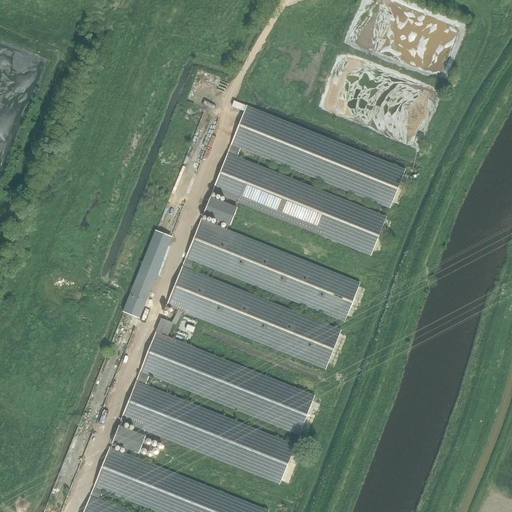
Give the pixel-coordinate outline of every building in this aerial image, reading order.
[(389,209),(405,171),(246,107),(211,192),(370,257),(386,218),(237,158),(241,148),(389,209)] [(209,197),(202,215),(229,226),(237,208),(209,197)] [(344,323),(359,284),(200,220),(166,305),(325,369),(340,332),(191,272),(195,262),(344,323)] [(145,318),(174,234),(156,228),(128,312),(145,318)] [(155,333),(120,420),(279,484),(295,446),(145,386),(149,375),(299,435),(314,397),(155,333)] [(141,437),(114,426),(107,444),(134,455),(141,437)] [(156,511),(267,511),(268,511),(108,448),(82,511),(126,511),(99,501),(103,490),(156,511)]
